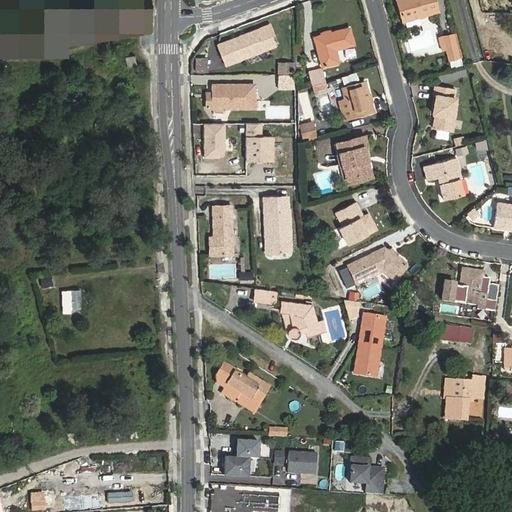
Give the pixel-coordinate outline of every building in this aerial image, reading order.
[(434,0),(397,0),(403,22),(438,11),(434,0)] [(269,25),(218,45),(224,61),(263,46),(264,50),(269,48),(265,37),(273,34),(269,25)] [(354,44),(349,29),(315,38),(323,66),(338,62),(335,49),(354,44)] [(447,49),(449,60),(458,57),(453,35),(439,38),(442,50),(447,49)] [(207,58),(196,58),(195,72),(207,72),(207,58)] [(290,63),(278,63),(278,74),(290,74),(290,63)] [(312,84),(324,81),(321,68),(309,72),(312,84)] [(292,88),(292,75),(278,75),(278,88),(292,88)] [(324,81),(312,84),(314,91),(327,87),(325,80),(324,81)] [(347,99),(352,118),(371,113),(363,82),(344,87),(347,99)] [(205,110),(256,110),(256,83),(211,83),(211,100),(205,100),(205,110)] [(436,95),(433,114),(436,114),(433,128),(452,132),(454,117),(453,117),(456,99),(453,98),(454,90),(435,87),(434,95),(436,95)] [(352,118),(347,99),(338,102),(342,115),(347,119),(352,118)] [(300,126),(304,140),(316,137),(312,123),(300,126)] [(245,153),(243,153),(242,161),(278,160),(277,139),(269,139),(269,132),(245,133),(245,128),(228,129),(228,143),(245,142),(245,153)] [(337,144),(347,179),(370,172),(363,147),(367,146),(365,136),(337,144)] [(459,179),(461,178),(456,158),(424,166),(427,180),(438,178),(444,200),(464,195),(459,179)] [(295,181),(295,169),(271,168),(271,181),(295,181)] [(372,177),(370,172),(347,179),(348,184),(372,177)] [(290,250),(287,197),(264,198),(266,253),(282,252),(282,250),(290,250)] [(493,227),(511,229),(511,204),(497,202),(493,227)] [(367,234),(360,218),(363,217),(356,203),(336,213),(343,227),(340,228),(347,244),(367,234)] [(231,205),(212,206),(213,237),(209,237),(210,255),(233,255),(231,205)] [(471,223),(477,218),(471,212),(465,217),(471,223)] [(405,263),(395,256),(388,252),(384,249),(348,266),(356,284),(382,271),(396,281),(406,266),(405,263)] [(462,269),(459,290),(461,291),(459,302),(477,305),(476,307),(485,308),(487,295),(480,294),(483,272),(462,269)] [(252,272),(239,272),(239,280),(252,280),(252,272)] [(79,290),(70,290),(71,318),(80,318),(79,290)] [(255,300),(270,303),(272,292),(256,290),(255,300)] [(311,306),(282,303),(281,311),(287,331),(287,333),(288,335),(289,336),(290,338),(293,338),(295,338),(297,337),(298,335),(299,333),(299,332),(306,330),(307,334),(324,330),(322,321),(316,323),(311,306)] [(385,318),(364,315),(359,344),(380,348),(385,318)] [(440,339),(457,342),(459,328),(442,325),(440,339)] [(472,330),(459,328),(457,342),(470,343),(472,330)] [(80,357),(81,342),(72,342),(71,357),(80,357)] [(380,348),(359,344),(354,374),(375,377),(380,348)] [(221,392),(236,401),(241,392),(259,404),(270,386),(248,373),(245,378),(234,372),(235,370),(223,362),(215,375),(215,382),(224,387),(221,392)] [(472,381),(451,380),(449,398),(447,398),(445,418),(466,420),(468,400),(472,400),(472,397),(483,398),(484,377),(473,376),(472,381)] [(270,428),(269,435),(286,436),(286,428),(270,428)] [(224,475),(248,477),(249,458),(259,459),(260,442),(237,441),(236,458),(225,457),(224,475)] [(288,452),(287,472),(314,473),(315,453),(288,452)] [(367,458),(350,458),(349,482),(365,483),(365,493),(381,494),(381,487),(373,487),(374,470),(371,470),(371,468),(367,467),(367,458)] [(374,470),(373,487),(381,487),(382,468),(371,468),(371,470),(374,470)] [(31,495),(32,510),(45,509),(43,494),(31,495)]
